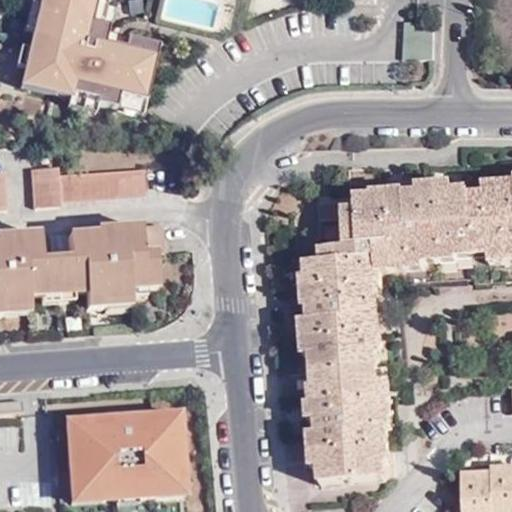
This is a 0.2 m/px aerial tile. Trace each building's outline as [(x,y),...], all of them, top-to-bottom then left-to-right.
[(31,0),(10,97),(150,129),(167,55),(96,39),(104,0),(31,0)] [(147,201),(146,176),(61,181),(61,173),(35,174),(37,213),(63,212),(63,205),(147,201)] [(0,175),(0,215),(9,215),(7,175),(0,175)] [(469,198),(469,189),(453,191),(452,183),(417,186),(416,191),(370,194),(370,197),(355,198),(359,255),(375,255),(377,285),(382,284),(381,272),(409,270),(409,256),(422,256),(422,262),(441,262),(441,248),(473,244),(470,206),(469,198)] [(511,184),(486,187),(487,197),(487,205),(470,206),(473,244),(489,243),(490,255),(491,264),(511,261),(511,184)] [(487,197),(469,198),(470,206),(487,205),(487,197)] [(359,255),(355,198),(342,199),(342,203),(319,204),(320,221),(343,219),(345,248),(346,260),(322,262),(307,262),(307,277),(303,278),(306,320),(302,321),(304,357),(312,356),(320,356),(320,372),(370,368),(368,317),(379,317),(377,285),(375,255),(359,255)] [(0,316),(27,315),(27,304),(40,303),(72,300),(82,299),(84,318),(100,316),(100,310),(128,308),(128,305),(128,299),(144,297),(162,296),(159,261),(166,260),(164,231),(101,235),(101,239),(71,241),(72,263),(43,266),(40,238),(0,240),(0,316)] [(473,244),(474,256),(490,255),(489,243),(473,244)] [(457,257),(474,256),(473,244),(441,248),(441,262),(458,261),(457,257)] [(346,260),(345,248),(322,248),(322,262),(346,260)] [(409,256),(409,270),(422,269),(422,262),(422,256),(409,256)] [(72,300),(40,303),(41,311),(72,310),(72,300)] [(129,314),(128,308),(100,310),(100,316),(129,314)] [(370,368),(377,368),(377,351),(382,350),(379,317),(368,317),(370,368)] [(312,356),(313,373),(320,372),(320,356),(312,356)] [(393,429),(389,367),(377,368),(370,368),(320,372),(313,373),(314,388),(310,389),(311,405),(308,405),(308,421),(314,422),(314,435),(310,435),(312,470),(320,469),(321,485),(386,481),(385,465),(391,464),(388,430),(393,429)] [(101,403),(102,394),(93,395),(93,403),(101,403)] [(185,418),(67,427),(73,511),(83,511),(192,504),(185,418)] [(511,511),(511,467),(503,467),(492,467),(493,474),(494,511),(511,511)] [(494,511),(493,474),(462,475),(463,511),(494,511)]
